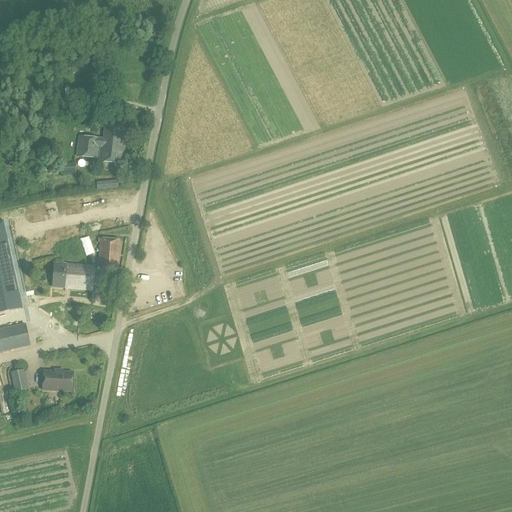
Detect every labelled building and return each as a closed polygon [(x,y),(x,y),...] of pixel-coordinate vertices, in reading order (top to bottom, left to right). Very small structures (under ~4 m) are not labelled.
[(62,65),(62,73),(100,70),(99,61),(62,65)] [(100,161),(120,164),(123,141),(122,141),(123,129),(105,126),(103,140),(80,136),(78,156),(97,158),(98,147),(102,147),(100,161)] [(61,164),(61,174),(76,173),(75,162),(61,164)] [(0,313),(4,312),(4,311),(10,310),(10,311),(21,309),(22,309),(20,298),(19,298),(18,293),(19,293),(5,234),(6,234),(3,221),(0,221),(0,313)] [(100,239),(99,267),(118,268),(119,240),(100,239)] [(53,288),(92,291),(94,267),(55,264),(53,288)] [(57,293),(57,300),(69,299),(68,292),(57,293)] [(64,308),(65,301),(41,299),(40,306),(64,308)] [(68,331),(75,331),(77,302),(70,301),(68,331)] [(0,352),(20,348),(15,327),(0,330),(0,352)] [(46,345),(45,339),(41,340),(40,335),(35,336),(37,347),(46,345)] [(55,372),(44,372),(43,391),(72,392),(73,373),(63,373),(63,371),(55,370),(55,372)] [(23,371),(11,373),(15,393),(27,390),(23,371)]
